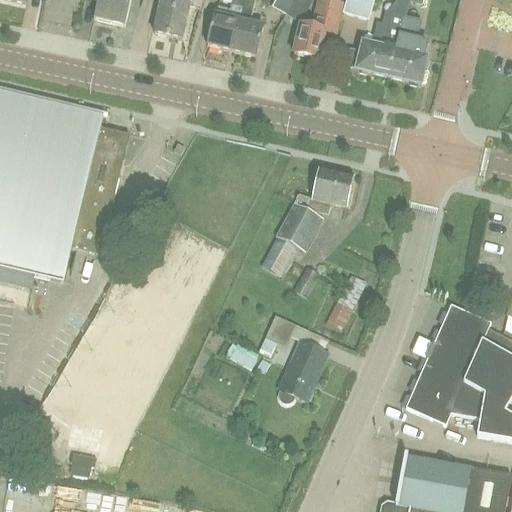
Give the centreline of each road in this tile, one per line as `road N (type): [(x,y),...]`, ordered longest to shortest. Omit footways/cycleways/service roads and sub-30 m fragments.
road 1 (tertiary): [(0,56),(437,151)]
road 2 (unclassified): [(312,511),(385,342),(437,151)]
road 3 (unknown): [(131,85),(81,297),(0,401)]
